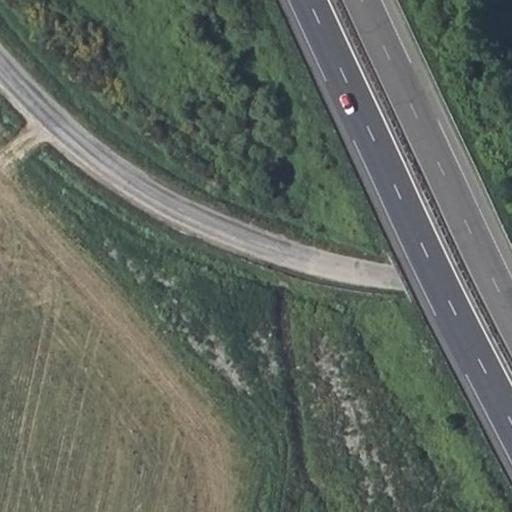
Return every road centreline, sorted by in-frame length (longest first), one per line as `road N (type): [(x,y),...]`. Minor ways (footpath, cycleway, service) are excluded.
road 1 (unclassified): [(0,64),(58,128),(150,194),(244,241),(360,273),(511,289)]
road 2 (trunk): [(307,0),(511,420)]
road 3 (trunk): [(511,314),(361,0)]
